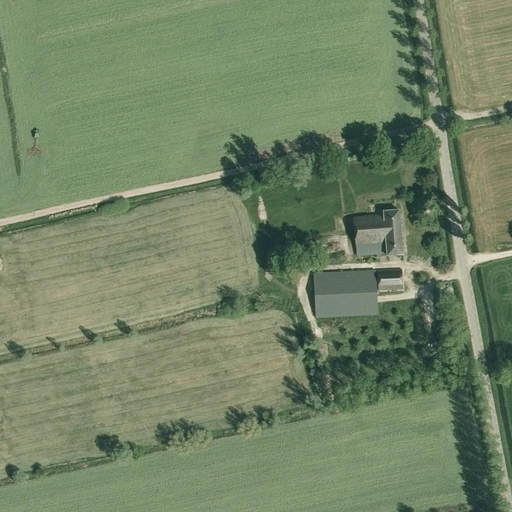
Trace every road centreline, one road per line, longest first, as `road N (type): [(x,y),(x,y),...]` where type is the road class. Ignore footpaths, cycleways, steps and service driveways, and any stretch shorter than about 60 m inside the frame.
road 1 (track): [(0,221),(456,115),(511,109)]
road 2 (tertiary): [(509,511),(417,0)]
